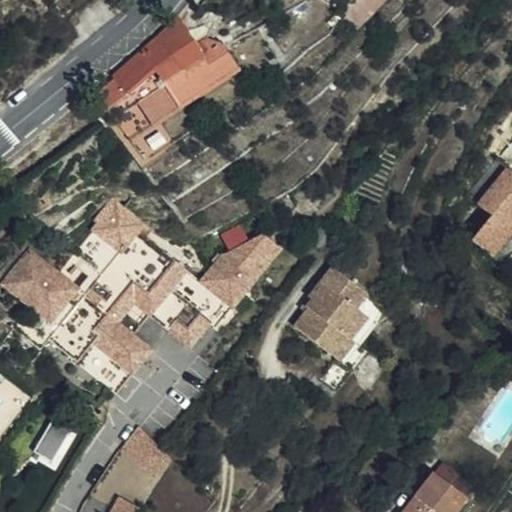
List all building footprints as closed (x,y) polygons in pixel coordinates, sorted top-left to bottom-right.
[(358,25),(385,0),(352,0),(343,8),(358,25)] [(164,41),(178,60),(197,46),(186,32),(182,26),(164,41)] [(136,102),(106,121),(122,142),(143,129),(274,47),(263,29),(226,47),(221,41),(203,54),(197,46),(178,60),(184,68),(164,82),(160,78),(148,86),(148,91),(138,103),(136,102)] [(160,35),(143,50),(148,54),(163,42),(164,41),(160,35)] [(143,50),(113,76),(118,83),(105,94),(114,105),(155,72),(160,78),(164,82),(184,68),(178,60),(164,41),(163,42),(148,54),(143,50)] [(143,129),(122,142),(126,148),(147,136),(143,129)] [(511,170),(506,165),(475,201),(490,214),(469,238),(491,257),(511,233),(511,170)] [(148,221),(120,199),(98,226),(79,249),(106,272),(101,278),(97,284),(91,292),(83,285),(63,268),(58,263),(35,245),(7,278),(31,297),(36,302),(17,326),(44,347),(51,338),(119,393),(156,348),(137,332),(141,327),(135,323),(143,314),(149,318),(152,313),(193,347),(214,321),(232,301),(226,296),(241,279),(252,288),(286,247),(268,232),(228,252),(206,280),(165,246),(161,252),(143,238),(148,232),(142,227),(148,221)] [(165,246),(148,232),(143,238),(161,252),(165,246)] [(511,233),(491,257),(501,265),(511,252),(511,233)] [(106,272),(79,249),(73,244),(58,263),(63,268),(73,255),(94,272),(83,285),(91,292),(97,284),(101,278),(106,272)] [(351,344),(347,340),(364,318),(354,309),(364,295),(358,291),(331,268),(308,298),(313,303),(293,327),(325,353),(348,371),(364,353),(351,344)] [(237,305),(252,288),(241,279),(226,296),(232,301),(214,321),(221,325),(237,305)] [(36,302),(31,297),(0,335),(0,343),(2,345),(6,339),(17,326),(36,302)] [(141,327),(149,318),(143,314),(135,323),(141,327)] [(124,443),(145,460),(163,439),(142,421),(124,443)] [(174,451),(163,439),(145,460),(160,473),(174,451)] [(0,465),(0,491),(16,468),(7,461),(0,465)] [(428,480),(443,491),(451,481),(437,469),(428,480)] [(412,497),(400,511),(455,511),(460,505),(459,504),(443,491),(428,480),(427,478),(417,491),(414,489),(410,495),(412,497)] [(451,481),(443,491),(459,504),(468,493),(451,481)] [(139,511),(141,508),(120,496),(109,511),(139,511)]
